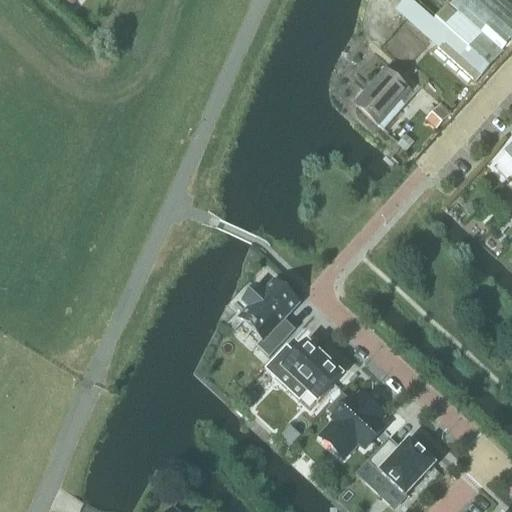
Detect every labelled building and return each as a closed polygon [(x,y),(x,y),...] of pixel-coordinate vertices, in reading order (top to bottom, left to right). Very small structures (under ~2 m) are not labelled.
[(511,8),(502,0),(382,0),(475,83),(511,42),(511,8)] [(379,128),(383,123),(409,93),(385,72),(354,107),(379,128)] [(450,116),(440,106),(427,120),(437,130),(450,116)] [(272,320),(288,301),(266,282),(255,294),(247,288),(237,300),(244,306),(234,318),(257,338),(251,345),(263,355),(284,331),(272,320)] [(287,348),(265,371),(276,382),(284,373),(308,395),(318,404),(341,379),(307,347),(297,357),(287,348)] [(377,425),(383,419),(378,414),(381,410),(370,400),(366,404),(360,398),(353,405),(350,403),(333,421),(337,424),(329,433),(351,453),(357,446),(364,453),(384,431),(377,425)] [(381,474),(380,475),(405,499),(434,468),(409,445),(401,453),(389,442),(369,463),(381,474)]
